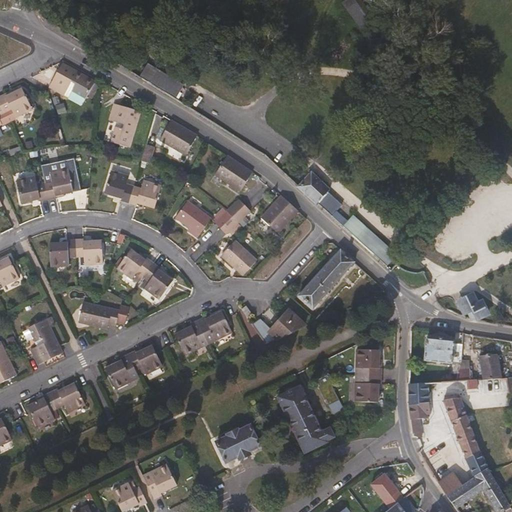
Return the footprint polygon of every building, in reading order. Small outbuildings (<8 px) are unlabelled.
[(97,81),(63,63),(50,87),(66,95),(74,80),(79,82),(74,91),(87,98),(97,81)] [(178,96),(184,83),(145,65),(139,78),(178,96)] [(71,98),(74,91),(79,82),(74,80),(66,95),(71,98)] [(33,110),(22,89),(13,93),(15,95),(8,99),(6,96),(5,94),(0,96),(0,101),(6,113),(12,110),(16,118),(33,110)] [(63,103),(55,106),(59,115),(67,112),(63,103)] [(130,147),(141,111),(115,103),(110,120),(124,125),(123,129),(116,127),(111,142),(130,147)] [(186,156),(198,136),(192,132),(172,120),(166,130),(160,140),(186,156)] [(150,163),(154,147),(147,144),(142,161),(150,163)] [(242,191),(254,172),(228,155),(215,174),(242,191)] [(74,192),(70,169),(78,167),(76,158),(42,165),(45,181),(49,199),(65,195),(65,194),(74,192)] [(82,190),(78,167),(70,169),(74,192),(82,190)] [(134,187),(128,185),(131,177),(112,171),(106,194),(115,196),(116,194),(124,196),(123,199),(122,201),(129,203),(134,187)] [(317,203),(330,189),(311,172),(298,186),(317,203)] [(49,199),(45,181),(38,183),(36,175),(19,178),(23,201),(32,200),(32,197),(39,195),(40,198),(40,200),(49,199)] [(155,208),(162,186),(144,181),(142,189),(134,187),(129,203),(138,206),(138,203),(139,201),(146,203),(146,205),(155,208)] [(299,210),(282,195),(261,218),(278,233),(299,210)] [(233,217),(246,205),(240,199),(227,211),(233,217)] [(212,218),(189,200),(176,217),(190,227),(200,235),(212,218)] [(239,223),(252,211),(246,205),(233,217),(239,223)] [(215,223),(224,214),(222,211),(215,218),(216,219),(214,221),(215,223)] [(221,229),(233,217),(227,211),(224,214),(215,223),(221,229)] [(231,231),(239,223),(233,217),(221,229),(227,235),(231,231)] [(234,234),(242,225),(239,223),(231,231),(234,234)] [(200,235),(190,227),(188,229),(190,232),(192,232),(198,237),(200,235)] [(77,257),(76,239),(68,240),(68,242),(68,245),(60,246),(60,242),(50,243),(51,266),(70,265),(70,257),(77,257)] [(104,264),(103,240),(92,241),(92,244),(85,245),(85,241),(85,239),(76,239),(77,257),(85,256),(85,264),(104,264)] [(244,275),(257,260),(236,241),(222,256),(244,275)] [(144,277),(154,263),(147,258),(145,262),(138,257),(140,255),(132,249),(118,269),(132,279),(134,279),(139,284),(144,277)] [(313,308),(355,262),(341,249),(299,296),(313,308)] [(147,258),(141,253),(140,255),(138,257),(145,262),(147,258)] [(21,278),(10,257),(1,262),(2,264),(0,264),(0,278),(0,279),(4,286),(21,278)] [(160,300),(175,280),(166,274),(164,276),(158,272),(160,269),(161,268),(154,263),(144,277),(150,281),(145,289),(160,300)] [(325,302),(339,319),(361,301),(346,284),(325,302)] [(478,304),(473,294),(470,295),(468,294),(466,294),(463,296),(463,299),(457,302),(462,312),(466,310),(471,307),(477,318),(478,319),(488,313),(482,301),(478,304)] [(126,323),(129,306),(121,304),(120,309),(84,302),(80,322),(108,328),(108,324),(116,326),(117,321),(126,323)] [(247,320),(254,315),(247,305),(241,310),(247,320)] [(477,318),(471,307),(466,310),(468,312),(462,315),(467,318),(470,319),(479,320),(478,319),(477,318)] [(305,325),(289,310),(276,324),(269,331),(276,339),(305,325)] [(233,333),(223,312),(213,316),(215,319),(208,323),(207,320),(206,317),(199,321),(210,344),(233,333)] [(269,331),(276,324),(269,313),(252,325),(267,344),(276,339),(269,331)] [(39,363),(64,351),(52,326),(49,320),(48,318),(30,327),(36,341),(44,337),(46,342),(32,348),(39,363)] [(210,344),(199,321),(192,324),(193,326),(194,329),(188,333),(186,330),(177,334),(187,355),(210,344)] [(486,351),(487,337),(472,334),(471,350),(486,351)] [(461,360),(462,344),(455,343),(455,340),(427,337),(425,360),(452,363),(450,381),(460,381),(461,360)] [(0,382),(18,373),(9,356),(2,340),(0,341),(0,382)] [(163,365),(153,344),(144,348),(146,352),(139,356),(137,352),(136,350),(129,354),(136,369),(143,366),(147,373),(163,365)] [(375,368),(376,360),(379,360),(380,350),(378,350),(365,349),(356,349),(354,367),(355,367),(355,376),(382,378),(382,369),(375,368)] [(501,378),(497,353),(480,356),(483,377),(470,377),(471,380),(476,380),(501,378)] [(134,379),(130,372),(136,369),(129,354),(122,357),(123,359),(124,362),(118,366),(116,362),(106,367),(116,388),(134,379)] [(470,377),(468,361),(461,360),(460,381),(467,380),(471,380),(470,377)] [(374,392),(375,384),(378,384),(381,384),(382,378),(355,376),(354,382),(353,383),(353,401),(377,402),(377,392),(374,392)] [(468,397),(467,380),(460,381),(450,381),(427,382),(428,394),(443,393),(444,400),(460,398),(468,397)] [(477,396),(476,380),(471,380),(467,380),(468,397),(477,396)] [(86,402),(76,382),(67,386),(69,389),(61,392),(60,389),(59,387),(51,391),(59,407),(66,403),(70,410),(86,402)] [(430,414),(429,402),(428,394),(427,382),(409,383),(410,405),(411,419),(419,418),(428,417),(427,414),(430,414)] [(324,386),(328,398),(336,396),(332,384),(324,386)] [(322,431),(315,417),(300,386),(277,396),(304,453),(327,442),(326,440),(334,436),(330,427),(322,431)] [(52,410),(57,407),(59,407),(51,391),(45,394),(45,396),(47,399),(39,403),(38,400),(29,405),(39,425),(56,417),(52,410)] [(476,442),(469,424),(460,398),(444,400),(462,447),(469,464),(474,475),(485,468),(486,468),(489,467),(487,463),(490,461),(485,449),(484,449),(479,451),(476,442)] [(339,400),(329,404),(332,413),(342,410),(339,400)] [(0,443),(14,437),(4,417),(0,418),(0,443)] [(421,432),(419,418),(411,419),(413,433),(421,432)] [(260,446),(250,425),(239,431),(238,429),(227,435),(227,436),(216,441),(226,462),(238,455),(240,460),(250,455),(248,452),(260,446)] [(484,449),(480,440),(476,442),(479,451),(484,449)] [(176,485),(165,463),(142,475),(154,498),(161,495),(160,493),(159,490),(166,486),(167,489),(176,485)] [(447,497),(475,478),(474,475),(469,464),(439,484),(447,497)] [(499,511),(509,505),(488,469),(475,478),(447,497),(456,508),(483,490),(497,511),(499,511)] [(147,501),(139,486),(132,490),(128,482),(112,490),(122,511),(131,507),(130,504),(137,500),(139,503),(140,505),(147,501)] [(414,511),(414,509),(419,511),(420,509),(424,493),(423,488),(424,488),(421,484),(385,511),(414,511)]
